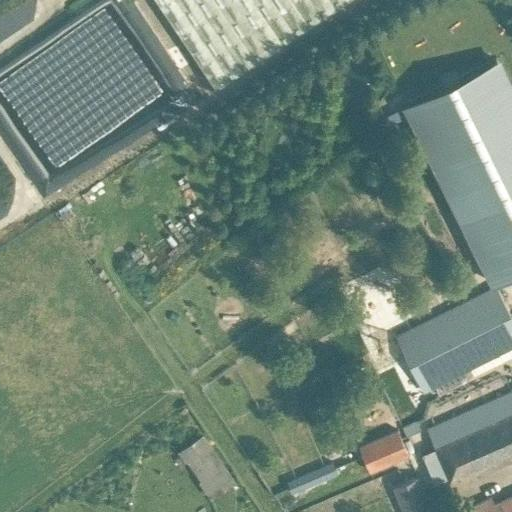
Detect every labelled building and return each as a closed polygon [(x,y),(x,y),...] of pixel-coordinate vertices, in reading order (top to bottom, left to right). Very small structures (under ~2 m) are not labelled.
[(158,0),(215,83),(338,0),(158,0)] [(511,275),(511,91),(496,58),(406,102),(495,283),(495,284),(497,282),(511,275)] [(384,113),(389,121),(405,114),(400,105),(384,113)] [(511,317),(495,284),(495,283),(395,333),(424,391),(511,347),(511,317)] [(511,393),(511,390),(426,428),(449,479),(491,461),(495,469),(511,461),(511,393)] [(358,444),(370,470),(409,453),(398,427),(358,444)] [(201,435),(177,452),(183,461),(185,460),(200,481),(222,465),(201,435)] [(323,465),(315,468),(320,480),(337,472),(332,461),(323,465)] [(302,474),(287,480),(292,492),(307,485),(302,474)] [(434,511),(419,474),(392,485),(403,511),(434,511)] [(490,500),(473,508),(474,511),(511,511),(511,495),(492,504),(490,500)]
